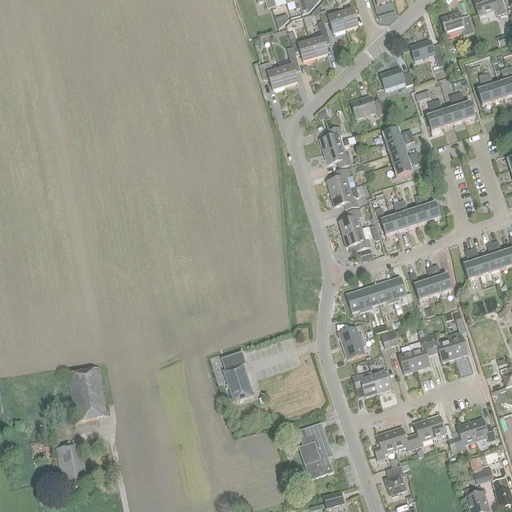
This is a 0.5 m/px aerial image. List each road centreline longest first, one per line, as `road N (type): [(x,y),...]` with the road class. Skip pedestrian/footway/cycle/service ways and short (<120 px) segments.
road 1 (residential): [(327,280),(291,128),(375,46)]
road 2 (residential): [(345,423),(320,346),(327,280)]
road 3 (residential): [(327,280),(465,233)]
road 4 (residential): [(345,423),(475,384)]
